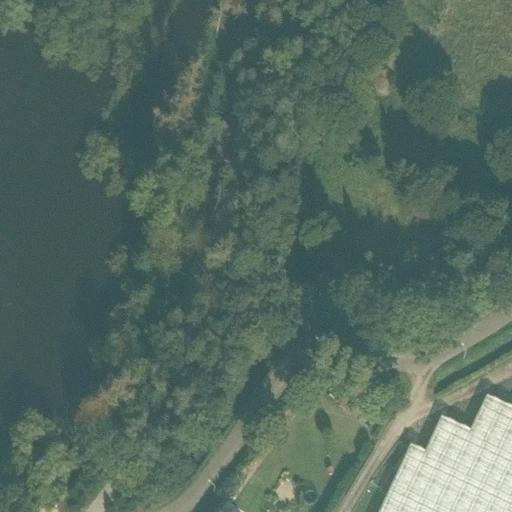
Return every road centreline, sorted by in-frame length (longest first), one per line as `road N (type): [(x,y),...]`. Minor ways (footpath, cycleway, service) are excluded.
road 1 (unclassified): [(174,511),(194,501),(301,349),(322,342),(411,365),(441,356),(511,311)]
road 2 (track): [(411,365),(419,393),(348,511)]
